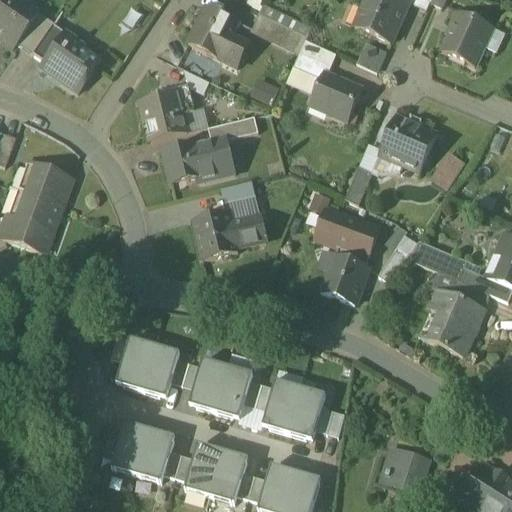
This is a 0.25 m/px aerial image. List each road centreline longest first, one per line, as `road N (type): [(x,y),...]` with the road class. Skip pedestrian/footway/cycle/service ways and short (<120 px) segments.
road 1 (residential): [(136,287),(349,348),(489,428),(511,394)]
road 2 (residential): [(88,143),(183,0)]
road 3 (residential): [(136,287),(134,232),(113,172),(88,143)]
road 4 (residential): [(0,300),(136,287)]
